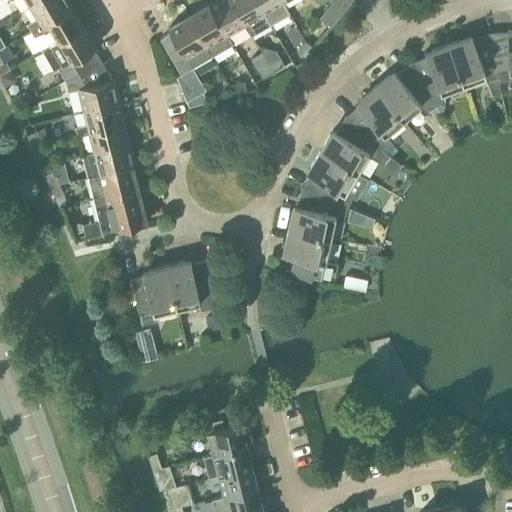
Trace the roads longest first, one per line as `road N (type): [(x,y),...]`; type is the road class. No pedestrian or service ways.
road 1 (residential): [(511,0),(386,36),(351,62),(287,150),(262,220)]
road 2 (residential): [(262,220),(210,224),(187,208),(145,65),(104,5)]
road 3 (residential): [(298,506),(450,469),(511,488)]
road 4 (secondary): [(67,511),(0,319)]
road 5 (secondary): [(0,390),(40,511)]
